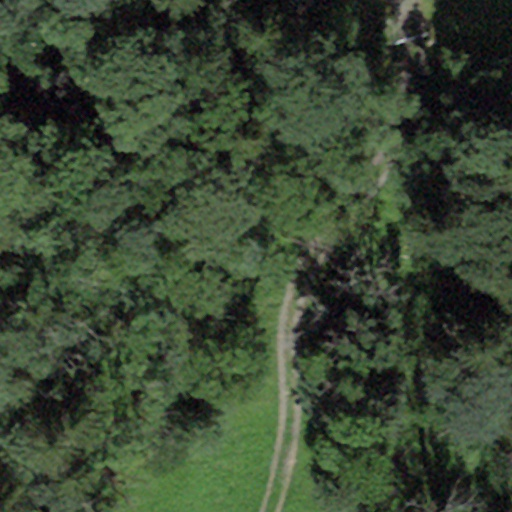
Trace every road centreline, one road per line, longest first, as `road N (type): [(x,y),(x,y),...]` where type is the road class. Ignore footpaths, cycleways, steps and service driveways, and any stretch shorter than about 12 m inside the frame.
road 1 (track): [(369,0),(404,16),(434,75),(426,122),(300,281),(285,446),(267,511)]
road 2 (track): [(0,99),(52,143),(25,227),(0,254)]
